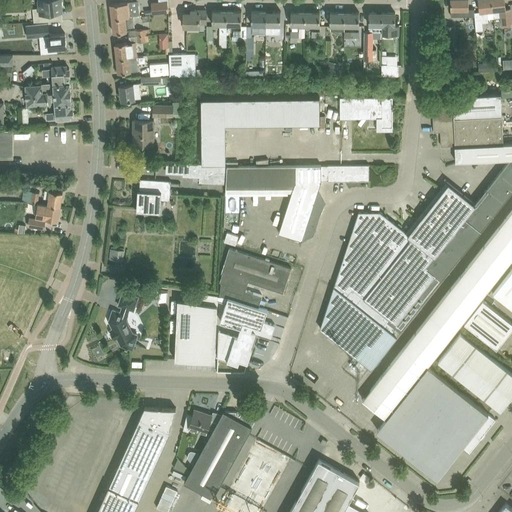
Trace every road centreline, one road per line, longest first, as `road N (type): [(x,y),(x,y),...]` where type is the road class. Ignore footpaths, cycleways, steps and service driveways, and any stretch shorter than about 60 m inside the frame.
road 1 (residential): [(276,387),(336,207),(404,187),(420,3)]
road 2 (tertiary): [(49,383),(48,350),(82,257),(94,189),(99,131),(90,0)]
road 3 (residential): [(420,3),(185,0)]
road 4 (tertiary): [(276,387),(49,383)]
road 5 (tertiary): [(452,505),(427,501),(276,387)]
